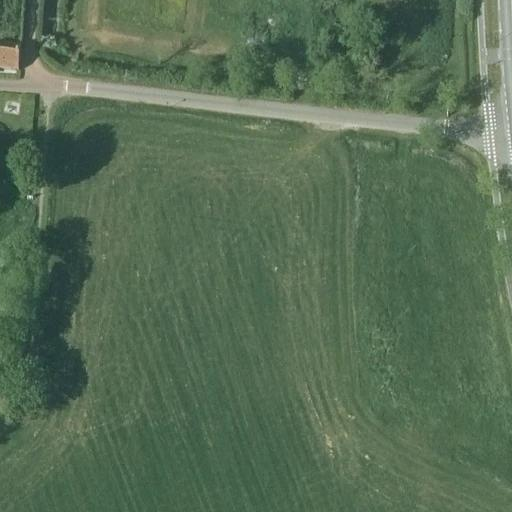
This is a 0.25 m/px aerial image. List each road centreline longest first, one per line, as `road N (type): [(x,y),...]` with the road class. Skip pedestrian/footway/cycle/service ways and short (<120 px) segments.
road 1 (unclassified): [(0,84),(511,134)]
road 2 (track): [(46,86),(26,330),(0,397)]
